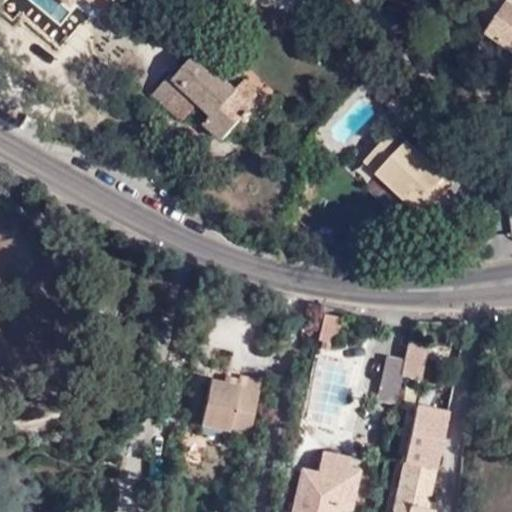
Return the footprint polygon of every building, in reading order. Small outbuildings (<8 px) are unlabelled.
[(95,0),(95,1),(106,11),(115,0),(95,0)] [(511,66),(511,5),(508,2),(485,34),(511,53),(505,62),(511,66)] [(238,84),(198,49),(177,72),(173,67),(153,90),(183,115),(201,94),(216,108),(207,117),(225,132),(242,114),(245,116),(267,91),(248,73),(238,84)] [(363,163),(415,211),(445,179),(393,131),(363,163)] [(339,319),(323,315),(317,341),(333,345),(339,319)] [(420,353),(407,351),(405,363),(403,371),(416,374),(420,353)] [(403,371),(405,363),(384,358),(375,401),(396,406),(403,371)] [(249,436),(261,382),(239,376),(239,380),(237,387),(222,384),(210,381),(201,426),(249,436)] [(237,387),(239,380),(223,377),(222,384),(237,387)] [(392,511),(433,511),(426,509),(447,414),(415,407),(392,511)] [(321,460),(345,465),(347,455),(323,449),(321,460)] [(279,511),(336,511),(338,503),(350,506),(357,468),(345,465),(321,460),(318,472),(301,469),(292,510),(280,508),(279,511)]
